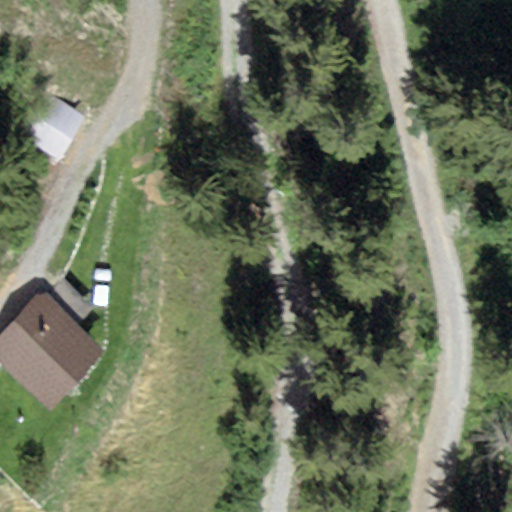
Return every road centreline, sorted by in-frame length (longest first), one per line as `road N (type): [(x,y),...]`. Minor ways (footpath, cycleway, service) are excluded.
road 1 (track): [(437,511),(460,440),(466,355),(388,0)]
road 2 (track): [(277,511),(303,386),(310,294),(251,0)]
road 3 (track): [(153,0),(145,76),(123,131),(63,226),(28,305),(0,336)]
